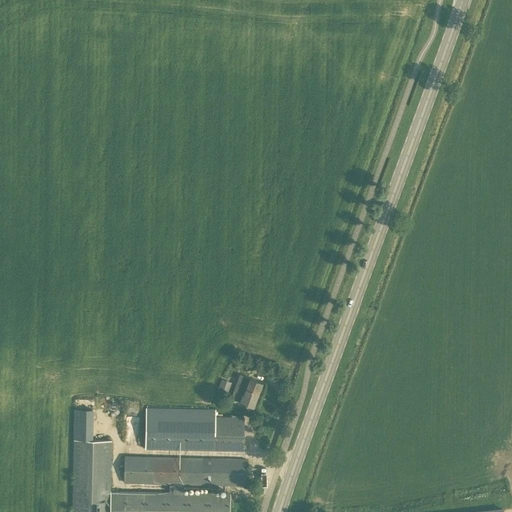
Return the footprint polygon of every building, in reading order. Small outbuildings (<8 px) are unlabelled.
[(239,401),(253,407),(262,382),(250,377),(240,374),(230,398),(239,401)] [(217,390),(226,394),(229,387),(220,383),(217,390)] [(146,407),(145,448),(196,449),(214,450),(215,450),(243,450),(243,416),(215,416),(215,408),(146,407)] [(109,511),(110,491),(111,440),(73,439),(71,511),(109,511)] [(211,458),(201,458),(153,457),(124,456),(123,482),(152,483),(172,483),(172,493),(145,492),(124,492),(110,491),(109,511),(229,511),(229,505),(230,494),(182,493),(182,483),(201,484),(201,483),(210,484),(245,485),(245,460),(211,458)]
